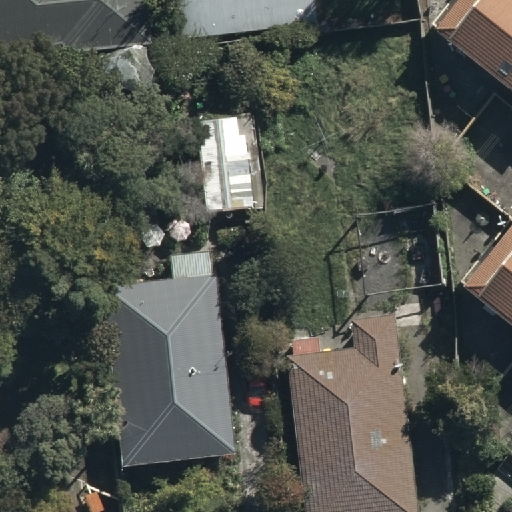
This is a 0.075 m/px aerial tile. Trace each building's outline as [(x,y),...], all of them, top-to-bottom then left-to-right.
[(147,0),(0,0),(0,54),(62,47),(63,57),(153,47),(147,0)] [(314,0),(160,0),(165,43),(318,25),(314,0)] [(511,0),(469,0),(441,35),(511,91),(511,0)] [(205,214),(263,207),(253,115),(194,121),(205,214)] [(437,204),(390,208),(400,289),(449,285),(437,204)] [(511,237),(468,293),(511,328),(511,237)] [(122,470),(235,458),(215,277),(102,290),(122,470)] [(309,511),(421,511),(400,318),(356,323),(359,352),(292,359),(309,511)]
